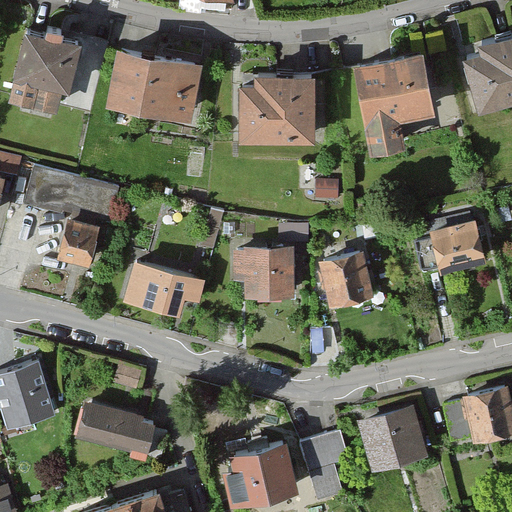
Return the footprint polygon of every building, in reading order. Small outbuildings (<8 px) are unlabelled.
[(86,35),(36,21),(15,93),(58,105),(65,82),(72,84),(86,35)] [(511,23),(473,35),(476,44),(459,49),(475,103),(511,92),(511,23)] [(204,58),(127,40),(113,102),(190,119),(204,58)] [(416,44),(349,57),(366,148),(403,142),(398,111),(428,105),(416,44)] [(309,68),(244,68),(244,131),(309,132),(309,68)] [(0,161),(18,162),(18,147),(0,146),(0,161)] [(114,184),(39,163),(30,197),(107,216),(114,184)] [(103,221),(72,212),(62,254),(97,263),(103,221)] [(475,216),(428,225),(431,236),(419,239),(423,262),(433,260),(434,268),(482,259),(475,216)] [(290,241),(233,242),(233,276),(248,276),(248,293),(291,292),(290,241)] [(362,245),(316,253),(324,301),(371,293),(362,245)] [(208,277),(139,255),(126,293),(185,312),(191,296),(200,299),(208,277)] [(37,352),(0,362),(0,407),(6,426),(55,411),(37,352)] [(511,422),(511,405),(508,380),(461,387),(463,398),(443,402),(448,432),(511,422)] [(157,414),(89,393),(77,432),(145,453),(157,414)] [(414,403),(364,414),(375,463),(425,452),(414,403)] [(296,434),(235,447),(239,462),(228,464),(235,498),(306,483),(296,434)] [(0,511),(16,511),(8,479),(0,481),(0,511)] [(171,494),(168,482),(123,495),(127,511),(187,511),(182,491),(171,494)] [(127,511),(123,495),(75,507),(76,511),(127,511)]
